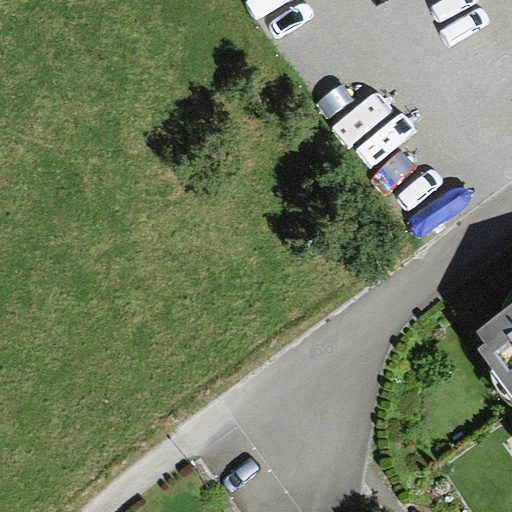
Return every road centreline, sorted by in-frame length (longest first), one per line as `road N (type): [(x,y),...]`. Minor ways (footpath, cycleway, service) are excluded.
road 1 (residential): [(511,218),(295,397)]
road 2 (track): [(295,397),(224,412),(107,511)]
